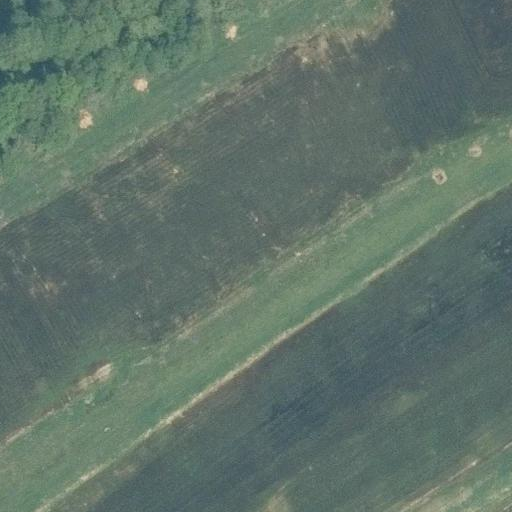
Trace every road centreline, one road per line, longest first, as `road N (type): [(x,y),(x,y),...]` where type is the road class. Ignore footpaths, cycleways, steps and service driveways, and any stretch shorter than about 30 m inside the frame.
road 1 (track): [(0,498),(395,224),(511,154)]
road 2 (track): [(328,0),(0,217)]
